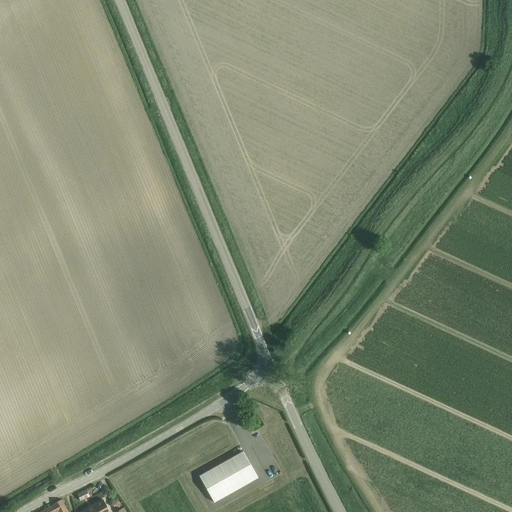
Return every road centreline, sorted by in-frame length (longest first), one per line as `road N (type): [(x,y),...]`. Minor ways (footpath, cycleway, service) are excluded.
road 1 (track): [(271,369),(289,358),(480,114),(511,51)]
road 2 (unclassified): [(271,369),(122,0)]
road 3 (unclassified): [(24,511),(271,369)]
road 4 (unclassified): [(342,511),(271,369)]
